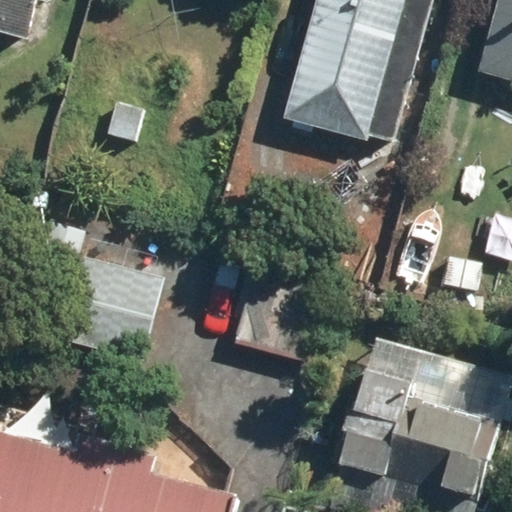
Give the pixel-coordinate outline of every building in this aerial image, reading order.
[(0,0),(0,29),(38,41),(49,0),(0,0)] [(402,142),(440,0),(322,0),(290,119),(376,143),(378,136),(402,142)] [(511,80),(511,0),(504,0),(484,73),(511,80)] [(155,358),(173,275),(39,247),(21,330),(155,358)] [(326,295),(258,278),(241,348),(309,364),(326,295)] [(423,369),(379,357),(336,508),(349,511),(483,511),(511,413),(511,389),(424,365),(423,367),(423,369)] [(84,452),(0,428),(0,511),(245,511),(250,498),(159,473),(164,456),(89,435),(84,452)]
